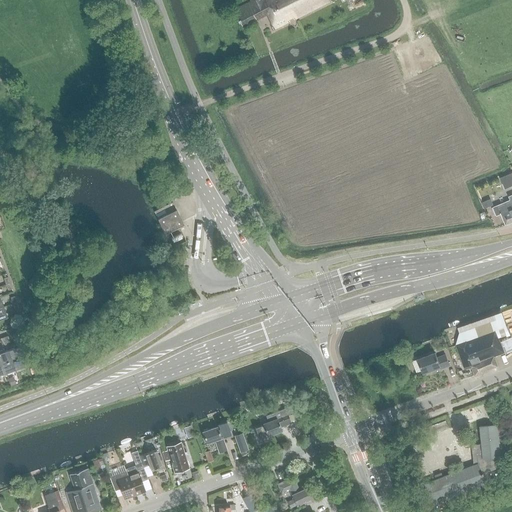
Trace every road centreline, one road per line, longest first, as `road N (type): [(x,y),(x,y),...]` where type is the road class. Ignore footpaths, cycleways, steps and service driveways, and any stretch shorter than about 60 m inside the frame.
road 1 (primary): [(35,411),(89,401),(296,327)]
road 2 (primary): [(274,301),(203,327),(35,411)]
road 3 (secondary): [(229,212),(175,114),(132,0)]
road 4 (primary): [(511,244),(371,270),(294,294)]
road 5 (primary): [(315,320),(511,261)]
road 6 (residential): [(350,433),(511,371)]
